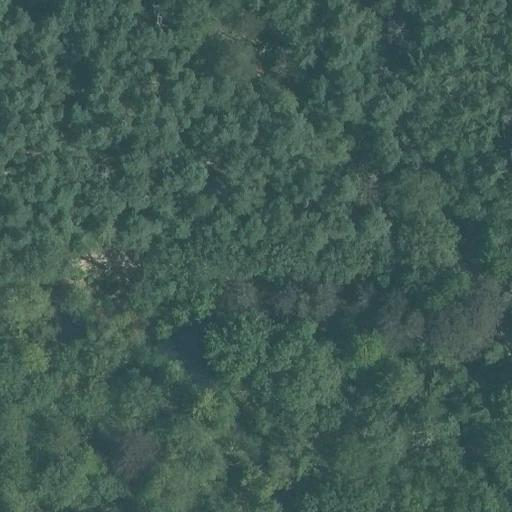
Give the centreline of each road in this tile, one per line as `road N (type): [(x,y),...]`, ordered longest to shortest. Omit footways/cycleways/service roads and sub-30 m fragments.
road 1 (unknown): [(459,215),(387,201),(207,208),(0,186)]
road 2 (unknown): [(511,326),(418,136),(371,0)]
